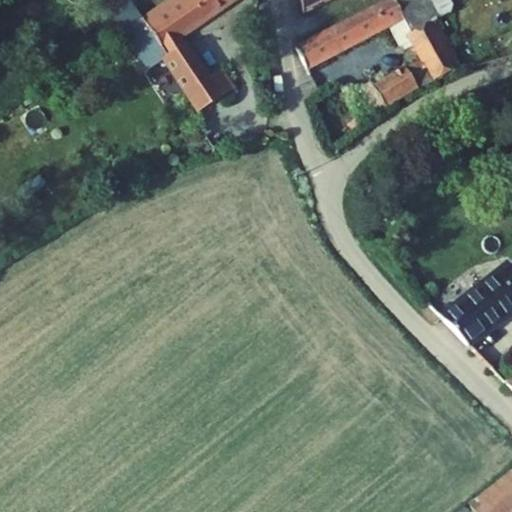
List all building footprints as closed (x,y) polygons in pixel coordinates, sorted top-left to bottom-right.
[(173,0),(133,30),(148,53),(144,57),(150,66),(160,59),(162,63),(157,67),(159,69),(171,86),(194,120),(243,85),(231,69),(223,75),(194,35),(242,0),(173,0)] [(414,33),(406,20),(417,14),(409,0),(386,0),(298,48),(311,72),(392,28),(407,51),(420,44),(428,57),(377,88),(389,109),(424,89),(463,72),(457,62),(434,21),(414,33)] [(300,0),(303,17),(337,0),(300,0)] [(406,20),(414,33),(434,21),(457,62),(463,58),(439,21),(458,11),(451,0),(409,0),(417,14),(406,20)] [(111,3),(78,28),(99,55),(113,45),(131,32),(111,3)] [(148,53),(133,30),(131,32),(113,45),(141,82),(159,69),(157,67),(162,63),(160,59),(150,66),(144,57),(148,53)] [(511,279),(503,269),(438,324),(462,351),(511,309),(511,307),(506,298),(511,293),(511,279)] [(511,379),(498,391),(511,406),(511,379)] [(511,511),(511,486),(505,479),(461,511),(511,511)]
